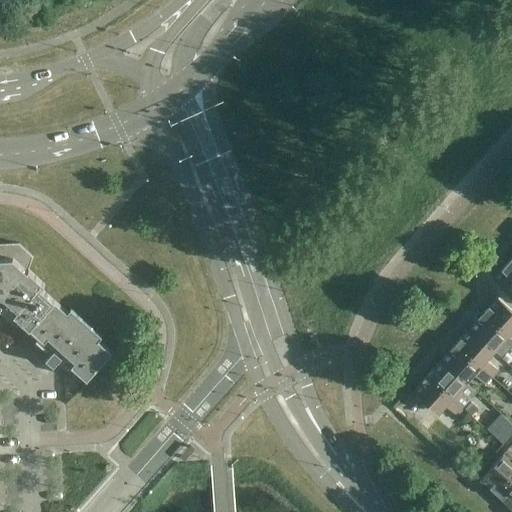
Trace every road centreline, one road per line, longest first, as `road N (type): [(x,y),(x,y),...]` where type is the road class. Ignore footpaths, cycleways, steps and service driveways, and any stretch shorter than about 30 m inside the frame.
road 1 (unclassified): [(154,106),(262,387),(300,453),(363,511)]
road 2 (unclassified): [(271,320),(188,85)]
road 3 (secondary): [(0,155),(96,134),(154,106)]
road 4 (residential): [(37,511),(32,390),(0,366)]
road 5 (unclassified): [(327,443),(280,376),(267,346),(271,320)]
road 6 (unclassified): [(327,443),(289,334),(271,320)]
